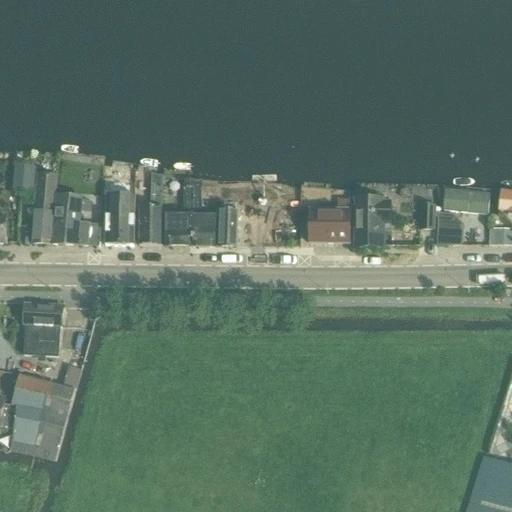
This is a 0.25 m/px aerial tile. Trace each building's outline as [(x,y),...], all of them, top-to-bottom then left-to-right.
[(35,169),(16,167),(14,193),(32,195),(35,169)] [(37,175),(32,246),(51,247),(56,178),(37,175)] [(140,209),(139,249),(161,249),(162,180),(151,178),(151,209),(140,209)] [(184,218),(165,218),(165,249),(193,249),(194,183),(185,183),(185,190),(184,218)] [(194,183),(193,249),(214,249),(214,218),(202,218),(202,183),(194,183)] [(442,215),(495,219),(498,188),(445,184),(442,215)] [(106,248),(133,249),(134,196),(106,196),(106,248)] [(220,213),(219,249),(236,249),(236,248),(237,245),(253,245),(253,244),(252,244),(254,198),(222,197),(220,197),(220,213)] [(384,200),(354,200),(354,249),(384,249),(384,226),(390,226),(390,203),(384,203),(384,200)] [(310,245),(350,246),(350,201),(338,201),(337,211),(310,211),(310,245)] [(89,213),(90,203),(56,202),(53,247),(100,248),(101,224),(89,224),(89,225),(81,224),(81,213),(89,213)] [(434,219),(438,220),(439,220),(440,209),(435,209),(435,208),(421,207),(420,231),(434,232),(434,219)] [(439,220),(438,220),(437,246),(452,246),(454,221),(439,220)] [(274,226),(274,243),(294,243),(295,227),(274,226)] [(489,247),(489,248),(511,248),(511,232),(489,232),(489,247)] [(63,309),(26,306),(24,327),(27,327),(25,357),(52,358),(53,349),(59,349),(60,329),(62,329),(63,309)] [(92,307),(89,322),(95,323),(97,322),(102,318),(102,314),(102,308),(92,307)] [(69,368),(63,389),(75,392),(81,372),(69,368)] [(10,454),(25,457),(48,385),(19,377),(11,408),(16,409),(12,444),(10,454)] [(48,385),(25,457),(55,464),(75,392),(48,385)] [(468,511),(511,511),(511,467),(485,459),(468,511)]
